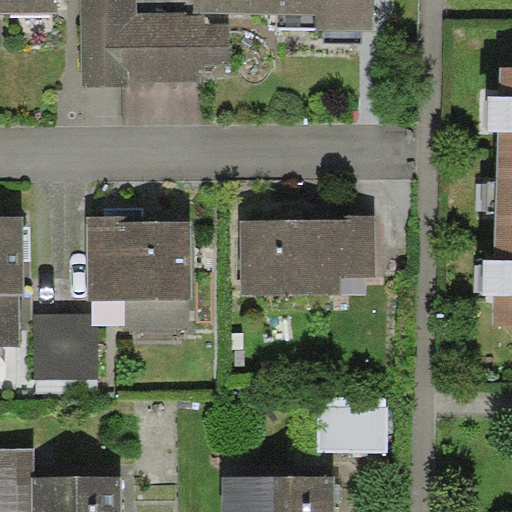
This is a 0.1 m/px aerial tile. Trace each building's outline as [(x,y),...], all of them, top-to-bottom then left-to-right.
[(0,0),(0,12),(58,12),(57,0),(0,0)] [(137,0),(81,0),(83,86),(128,86),(128,81),(206,80),(206,63),(231,63),(230,13),(195,13),(194,10),(137,11),(137,0)] [(375,0),(194,0),(194,10),(195,13),(230,13),(316,14),(316,29),(375,30),(375,0)] [(511,66),(498,67),(498,94),(487,93),(486,130),(498,130),(496,181),(487,181),(486,210),(496,210),(495,260),(484,259),(483,293),(494,293),(493,324),(511,324),(511,66)] [(344,219),(241,219),(242,295),(343,294),(342,276),(377,276),(377,214),(344,214),(344,219)] [(24,216),(0,216),(0,347),(20,348),(19,295),(25,295),(24,216)] [(127,216),(87,217),(88,300),(124,300),(188,299),(193,299),(192,221),(127,221),(127,216)] [(188,329),(188,299),(124,300),(124,330),(188,329)] [(97,314),(33,315),(33,379),(98,379),(97,314)] [(318,454),(386,454),(387,400),(319,400),(318,454)] [(35,476),(35,448),(0,448),(0,511),(32,511),(32,476),(35,476)] [(35,476),(32,476),(32,511),(123,511),(123,476),(35,476)] [(336,511),(336,476),(222,477),(222,511),(336,511)]
